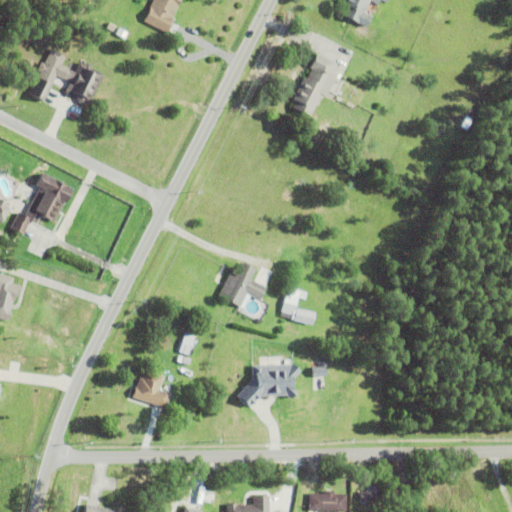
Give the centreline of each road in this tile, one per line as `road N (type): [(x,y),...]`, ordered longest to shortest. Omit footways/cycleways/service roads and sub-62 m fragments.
road 1 (tertiary): [(264,0),(96,329),(31,511)]
road 2 (residential): [(45,457),(511,451)]
road 3 (residential): [(162,200),(0,112)]
